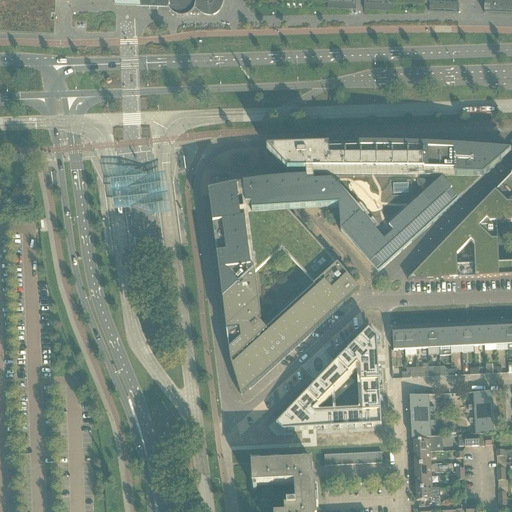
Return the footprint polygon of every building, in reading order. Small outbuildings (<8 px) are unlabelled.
[(0,0),(0,32),(54,34),(55,0),(88,0),(99,0),(112,1),(112,3),(143,4),(142,0),(0,0)] [(166,0),(167,0),(166,1),(166,3),(166,4),(167,5),(167,7),(167,8),(168,9),(168,10),(170,13),(172,14),(176,16),(176,17),(177,17),(179,17),(180,17),(181,17),(183,17),(184,17),(185,17),(186,17),(188,16),(189,15),(190,15),(191,14),(200,14),(202,15),(203,15),(204,16),(205,16),(206,17),(208,17),(210,17),(212,16),(213,16),(214,16),(215,15),(216,15),(218,14),(219,13),(220,11),(221,10),(221,9),(222,7),(223,6),(223,5),(224,1),(223,0),(166,0)] [(349,10),(355,10),(355,0),(327,0),(327,9),(349,10)] [(392,0),(364,0),(364,11),(392,12),(392,3),(392,0)] [(511,0),(484,0),(484,14),(511,14),(511,0)] [(429,12),(429,13),(458,14),(458,13),(459,6),(459,5),(429,4),(429,12)] [(280,29),(280,19),(252,19),(252,29),(280,29)] [(217,194),(209,196),(223,302),(224,301),(255,273),(282,248),(306,274),(297,282),(306,292),(315,284),(316,285),(337,266),(296,221),(297,221),(297,220),(297,219),(297,218),(297,217),(296,217),(296,216),(295,216),(295,215),(294,215),(293,215),(292,215),(292,216),(288,212),(303,211),(304,211),(319,210),(339,208),(341,233),(378,274),(510,153),(450,151),(410,150),(357,149),(317,151),(267,152),(294,182),(277,184),(268,185),(258,186),(247,187),(237,189),(230,191),(223,192),(217,194)] [(156,213),(170,210),(165,169),(150,172),(125,164),(106,163),(112,207),(130,206),(156,213)] [(511,175),(408,281),(465,279),(499,278),(511,277),(511,175)] [(241,398),(257,384),(360,290),(337,266),(316,285),(313,288),(314,288),(266,331),(265,330),(261,326),(255,273),(223,302),(231,364),(241,398)] [(507,328),(495,329),(496,346),(508,345),(507,328)] [(495,329),(484,330),(485,346),(496,346),(495,329)] [(472,330),(461,331),(462,347),(473,347),(472,330)] [(484,330),(472,330),(473,347),(485,346),(484,330)] [(450,331),(438,332),(439,356),(439,357),(451,356),(450,348),(450,331)] [(461,331),(450,331),(450,348),(462,347),(461,331)] [(438,332),(427,333),(428,349),(428,356),(439,356),(438,332)] [(369,333),(277,425),(283,431),(381,426),(377,341),(369,333)] [(415,333),(404,334),(405,350),(405,357),(416,356),(416,350),(415,333)] [(427,333),(415,333),(416,350),(428,349),(427,333)] [(404,334),(392,334),(393,352),(394,352),(394,351),(405,350),(404,334)] [(475,424),(475,436),(494,435),(492,393),(473,394),(474,406),(468,406),(469,411),(474,411),(475,419),(469,420),(469,424),(475,424)] [(429,396),(410,397),(412,439),(431,438),(430,426),(436,426),(436,421),(430,422),(429,413),(435,412),(435,408),(429,408),(429,396)] [(459,448),(479,447),(479,436),(458,437),(459,448)] [(415,442),(414,442),(415,454),(431,453),(435,453),(434,439),(415,440),(415,442)] [(415,454),(415,466),(431,465),(431,453),(415,454)] [(252,465),(251,465),(252,488),(294,486),(295,505),(287,506),(287,510),(284,510),(284,511),(318,511),(316,510),(315,482),(313,482),(312,464),(252,467),(252,465)] [(415,466),(416,478),(432,477),(431,465),(415,466)] [(505,476),(498,476),(498,482),(498,488),(510,487),(510,483),(508,481),(505,482),(505,476)] [(416,478),(416,490),(432,489),(432,477),(416,478)] [(432,489),(416,490),(417,502),(419,502),(419,509),(433,508),(441,508),(440,498),(440,489),(432,489)]
